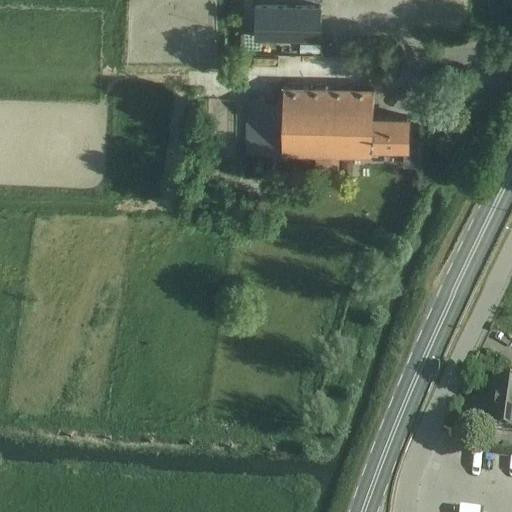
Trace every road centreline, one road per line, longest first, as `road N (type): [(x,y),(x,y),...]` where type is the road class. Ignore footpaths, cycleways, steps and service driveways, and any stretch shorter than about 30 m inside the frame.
road 1 (secondary): [(363,511),(511,171)]
road 2 (unclassified): [(402,511),(416,452),(511,252)]
